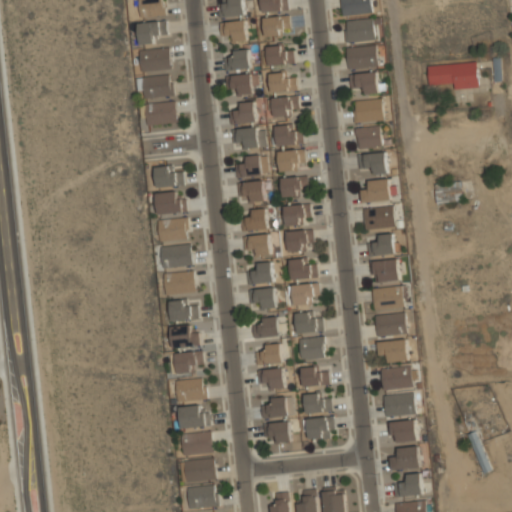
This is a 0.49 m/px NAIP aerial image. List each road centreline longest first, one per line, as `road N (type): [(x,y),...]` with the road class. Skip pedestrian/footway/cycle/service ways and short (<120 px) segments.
road 1 (residential): [(190,0),(248,508)]
road 2 (residential): [(313,0),(369,498)]
road 3 (residential): [(460,480),(440,396),(391,0)]
road 4 (tertiary): [(29,470),(0,210)]
road 5 (residential): [(244,471),(365,456)]
